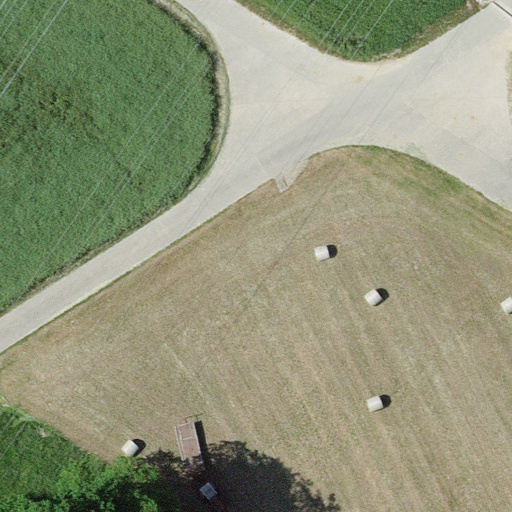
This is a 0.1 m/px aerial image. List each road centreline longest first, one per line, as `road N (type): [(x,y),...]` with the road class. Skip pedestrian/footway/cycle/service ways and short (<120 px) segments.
road 1 (track): [(0,336),(196,206),(371,105)]
road 2 (track): [(200,0),(371,105)]
road 3 (track): [(371,105),(511,8)]
road 4 (track): [(371,105),(511,190)]
